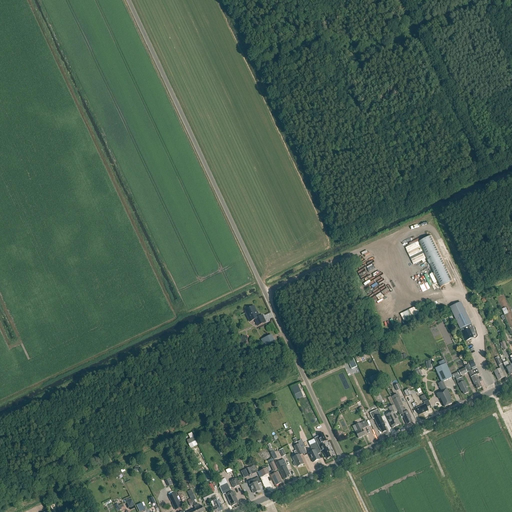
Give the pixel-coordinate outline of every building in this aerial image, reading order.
[(419,238),(409,243),(410,245),(418,241),(440,287),(454,280),(432,235),(421,240),(419,238)] [(410,247),(398,254),(399,257),(411,250),(410,247)] [(405,265),(417,259),(416,257),(403,263),(405,265)] [(416,286),(428,279),(426,276),(414,283),(416,286)] [(449,308),(465,342),(473,338),(470,332),(473,330),(460,303),(449,308)] [(254,307),(245,311),(247,315),(249,316),(252,321),(255,320),(258,326),(266,322),(262,316),(259,317),(254,307)] [(271,335),(264,339),(267,345),(274,342),(271,335)] [(499,339),(503,352),(507,350),(503,338),(499,339)] [(505,367),(509,376),(511,374),(511,366),(511,364),(509,365),(508,361),(503,363),(505,367)] [(440,399),(445,408),(452,404),(450,400),(452,399),(447,390),(446,390),(443,382),(453,378),(446,364),(436,369),(442,382),(438,384),(442,392),(437,395),(439,399),(440,399)] [(502,365),(498,366),(500,369),(494,372),(498,381),(504,378),(502,372),(504,371),(502,365)] [(475,385),(477,389),(482,387),(479,382),(480,382),(477,375),(479,374),(477,368),(471,371),(469,367),(466,368),(468,372),(475,386),(475,385)] [(462,391),(464,395),(468,393),(466,388),(467,387),(462,377),(456,380),(461,392),(462,391)] [(295,395),(301,392),(298,385),(292,388),(295,395)] [(402,414),(407,425),(412,422),(410,418),(411,418),(408,412),(405,413),(397,396),(392,398),(400,415),(402,414)] [(416,409),(419,415),(428,411),(427,408),(431,406),(428,401),(423,403),(424,405),(416,409)] [(366,415),(361,404),(358,406),(362,417),(366,415)] [(395,405),(389,408),(392,413),(387,415),(393,428),(401,424),(395,413),(398,412),(395,405)] [(380,428),(382,433),(386,432),(384,427),(385,426),(380,415),(380,416),(377,410),(370,413),(373,420),(376,418),(379,424),(377,425),(379,429),(380,428)] [(362,438),(362,437),(366,435),(363,429),(368,427),(365,421),(360,424),(356,425),(359,431),(356,433),(359,438),(360,439),(362,438)] [(328,448),(326,449),(325,445),(324,445),(323,443),(327,441),(323,433),(318,436),(318,437),(315,439),(321,451),(322,451),(324,454),(327,459),(328,459),(330,458),(331,457),(329,452),(328,448)] [(309,454),(313,463),(320,460),(318,455),(320,453),(318,447),(316,443),(310,446),(312,450),(313,452),(309,454)] [(297,466),(297,467),(304,464),(300,455),(303,454),(301,449),(299,445),(294,447),(296,451),(294,452),(296,456),(293,458),(295,462),(294,463),(294,464),(295,466),(296,467),(297,466)] [(273,471),(278,469),(273,460),(269,463),(273,471)] [(201,471),(206,468),(201,461),(197,463),(201,471)] [(276,463),(279,470),(283,478),(285,478),(285,479),(289,477),(289,476),(290,475),(286,466),(284,467),(281,461),(276,463)] [(267,468),(260,471),(263,477),(270,474),(267,468)] [(271,476),(276,486),(282,483),(277,473),(271,476)] [(250,485),(254,494),(261,491),(258,484),(261,483),(259,477),(253,480),(254,483),(250,485)] [(231,482),(234,488),(240,485),(237,479),(231,482)] [(225,494),(231,507),(239,503),(233,492),(232,493),(228,483),(219,487),(223,495),(225,494)] [(206,486),(210,493),(213,492),(215,491),(211,484),(206,486)] [(195,499),(191,490),(187,491),(192,501),(195,499)] [(215,496),(213,492),(210,493),(209,491),(201,495),(204,501),(215,496)] [(177,492),(169,494),(173,510),(181,507),(177,492)] [(131,497),(125,499),(129,507),(134,505),(131,497)] [(213,500),(218,511),(219,511),(223,511),(220,505),(219,506),(216,499),(213,500)] [(193,505),(195,510),(196,511),(203,511),(205,511),(202,506),(200,507),(199,504),(197,504),(196,502),(195,502),(193,503),(193,505)]
